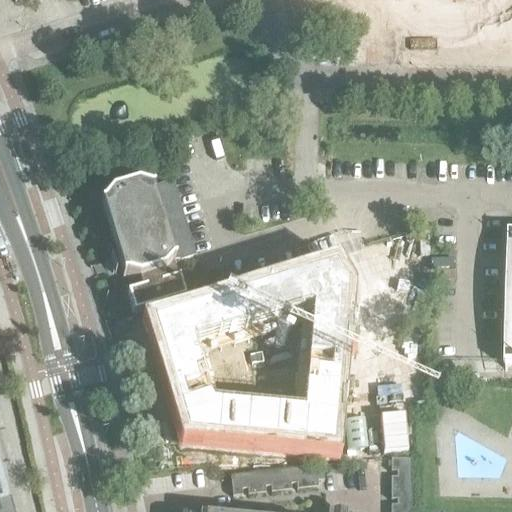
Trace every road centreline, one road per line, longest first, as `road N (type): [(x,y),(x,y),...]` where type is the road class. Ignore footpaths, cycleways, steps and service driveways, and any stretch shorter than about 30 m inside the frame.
road 1 (tertiary): [(97,511),(38,273),(0,174)]
road 2 (residential): [(273,0),(290,47),(314,77),(511,88)]
road 3 (residential): [(0,54),(175,0)]
